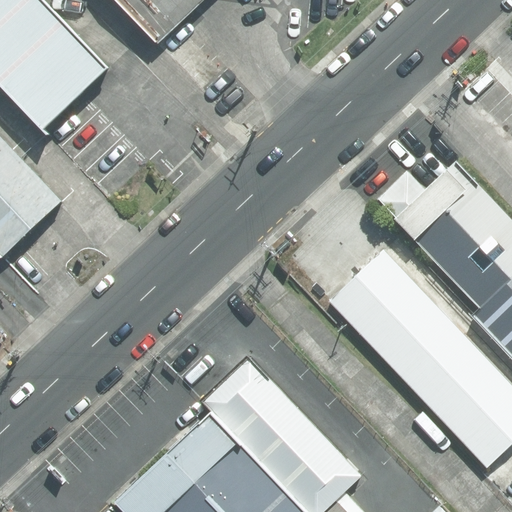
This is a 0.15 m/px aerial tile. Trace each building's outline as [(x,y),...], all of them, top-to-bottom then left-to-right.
[(0,0),(0,64),(60,127),(125,65),(62,0),(0,0)] [(132,0),(167,35),(203,0),(132,0)] [(0,256),(53,208),(0,150),(0,256)] [(511,232),(454,172),(385,236),(511,370),(511,232)] [(511,443),(511,395),(380,255),(317,314),(473,480),(511,443)] [(217,408),(316,511),(329,511),(352,491),(372,472),(257,352),(208,398),(217,408)] [(316,511),(217,408),(124,496),(139,511),(316,511)] [(464,511),(449,497),(433,511),(372,511),(352,491),(329,511),(464,511)]
